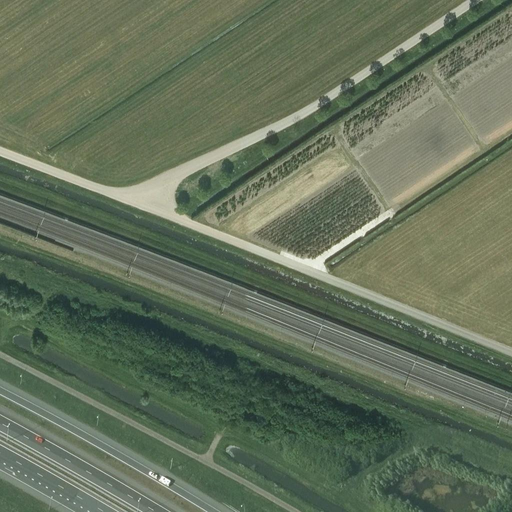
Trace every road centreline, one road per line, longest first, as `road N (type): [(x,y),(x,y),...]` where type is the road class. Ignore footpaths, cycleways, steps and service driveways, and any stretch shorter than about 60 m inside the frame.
road 1 (unclassified): [(511,352),(125,199)]
road 2 (unclassified): [(125,199),(292,121),(475,0)]
road 3 (unclassified): [(0,354),(295,511)]
road 4 (motorway): [(211,511),(0,391)]
road 5 (motorway): [(152,511),(0,421)]
road 6 (unclassified): [(125,199),(0,151)]
